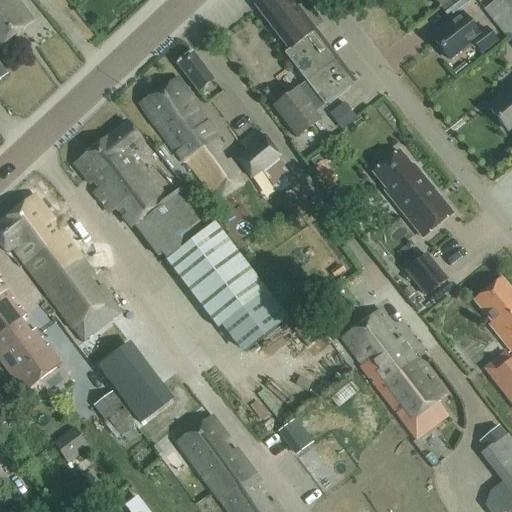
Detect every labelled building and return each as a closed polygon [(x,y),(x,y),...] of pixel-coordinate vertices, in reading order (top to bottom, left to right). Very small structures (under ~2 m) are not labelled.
[(0,0),(0,47),(33,21),(17,0),(0,0)] [(259,0),(253,4),(288,50),(284,53),(306,83),(273,106),(297,138),(322,120),(316,113),(352,84),(314,32),(323,23),(305,0),(259,0)] [(433,0),(429,0),(425,3),(431,10),(438,5),(433,0)] [(450,0),(433,0),(438,5),(440,8),(450,0)] [(507,40),(511,35),(511,0),(496,0),(483,10),(507,40)] [(431,38),(448,61),(460,52),(462,54),(473,45),(479,54),(495,42),(486,30),(478,36),(461,15),(431,38)] [(197,92),(213,80),(192,52),(176,63),(197,92)] [(197,111),(189,102),(192,99),(177,79),(139,103),(151,121),(160,132),(183,162),(188,165),(218,201),(243,184),(236,174),(240,172),(231,158),(225,162),(218,151),(222,146),(198,111),(197,111)] [(506,132),(511,127),(511,84),(503,92),(505,95),(488,110),(506,132)] [(328,118),(341,131),(354,118),(342,105),(328,118)] [(130,227),(133,225),(168,198),(132,151),(145,141),(128,121),(114,132),(113,132),(74,165),(91,184),(93,182),(98,189),(93,193),(109,213),(115,209),(130,227)] [(263,138),(254,131),(239,142),(244,151),(235,159),(251,181),(262,174),(278,195),(290,186),(285,177),(289,174),(278,160),(279,158),(265,137),(263,138)] [(399,152),(373,173),(386,190),(384,191),(421,237),(451,213),(419,172),(417,174),(399,152)] [(337,182),(323,161),(313,168),(328,188),(337,182)] [(168,198),(133,225),(158,257),(161,254),(166,261),(208,228),(179,189),(168,198)] [(357,190),(340,202),(354,220),(370,208),(357,190)] [(57,233),(50,224),(53,222),(34,196),(9,216),(0,223),(0,243),(7,252),(14,248),(83,343),(121,313),(101,286),(97,289),(89,279),(93,276),(60,231),(57,233)] [(213,224),(208,228),(166,261),(165,262),(218,329),(223,325),(245,352),(287,320),(213,224)] [(425,298),(448,281),(443,275),(426,254),(404,272),(425,298)] [(0,336),(22,320),(25,317),(0,282),(0,279),(0,280),(0,279),(0,336)] [(511,292),(501,279),(474,301),(492,323),(489,325),(511,352),(511,351),(511,292)] [(378,390),(416,361),(399,338),(395,341),(388,333),(392,330),(378,311),(342,339),(364,366),(361,368),(378,390)] [(31,332),(22,320),(0,336),(0,361),(23,392),(60,364),(34,329),(31,332)] [(103,343),(93,351),(102,363),(95,369),(118,399),(136,386),(103,343)] [(511,359),(506,353),(488,367),(488,370),(487,371),(511,401),(511,359)] [(281,381),(292,396),(322,374),(311,359),(281,381)] [(142,387),(161,374),(152,361),(133,374),(142,387)] [(423,370),(416,361),(378,390),(416,439),(446,416),(435,402),(443,396),(432,381),(427,384),(419,374),(423,370)] [(137,426),(124,409),(111,392),(92,406),(105,423),(108,421),(121,439),(137,426)] [(231,451),(225,443),(228,439),(212,417),(177,443),(226,511),(279,511),(275,505),(270,507),(262,497),(266,490),(236,450),(231,451)] [(273,462),(298,444),(282,424),(259,443),(273,462)] [(477,443),(485,452),(481,454),(509,489),(511,486),(511,441),(506,434),(504,436),(497,427),(477,443)]
